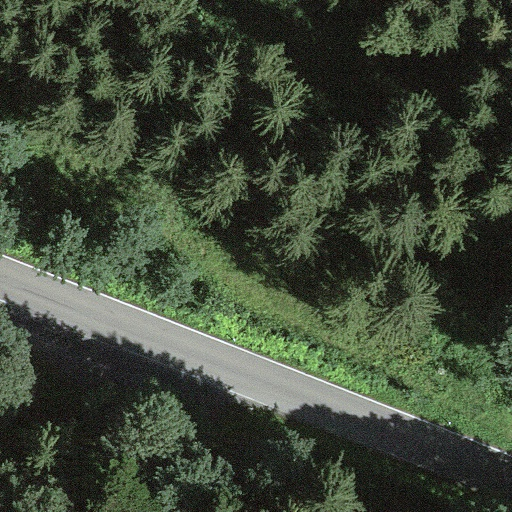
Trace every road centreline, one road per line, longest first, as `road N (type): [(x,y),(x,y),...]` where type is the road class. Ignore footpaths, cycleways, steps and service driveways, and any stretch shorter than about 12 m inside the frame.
road 1 (track): [(0,96),(122,206),(511,422)]
road 2 (tertiary): [(0,277),(511,480)]
road 3 (track): [(232,267),(511,242)]
